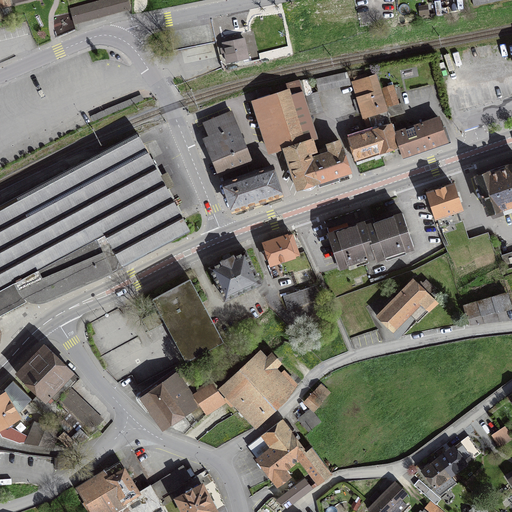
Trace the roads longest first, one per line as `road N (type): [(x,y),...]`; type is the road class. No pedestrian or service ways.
road 1 (residential): [(511,327),(331,364),(218,458)]
road 2 (primary): [(221,238),(511,139)]
road 3 (residential): [(511,383),(412,460),(339,477),(290,511)]
road 4 (residential): [(116,28),(163,93),(221,238)]
road 5 (primary): [(54,316),(221,238)]
road 6 (residential): [(0,510),(67,481),(133,419)]
road 7 (unclassified): [(262,0),(116,28)]
road 8 (residential): [(133,419),(54,316)]
road 9 (residential): [(116,28),(0,73)]
